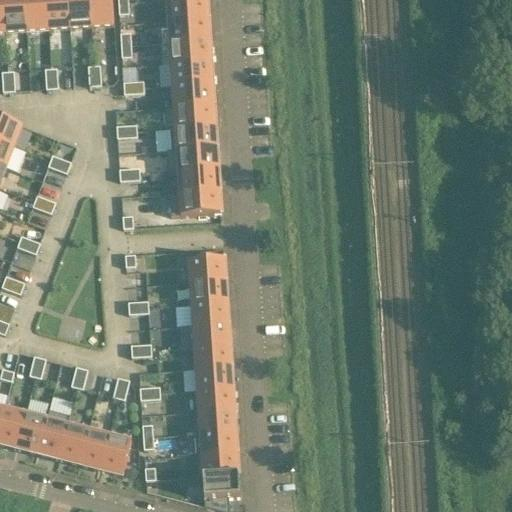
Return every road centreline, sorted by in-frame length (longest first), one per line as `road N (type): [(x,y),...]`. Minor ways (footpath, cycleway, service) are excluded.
road 1 (residential): [(225,0),(261,511)]
road 2 (residential): [(0,480),(123,511)]
